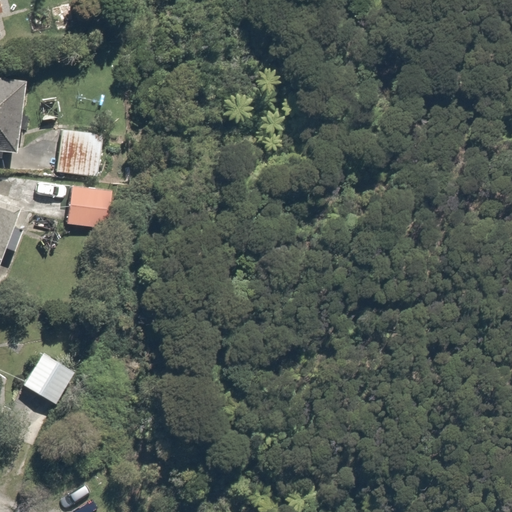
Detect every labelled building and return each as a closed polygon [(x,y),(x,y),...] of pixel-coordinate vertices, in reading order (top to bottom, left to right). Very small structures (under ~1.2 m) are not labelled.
[(0,155),(21,157),(26,86),(0,83),(0,155)] [(103,136),(61,128),(53,172),(95,180),(103,136)] [(117,192),(68,186),(64,227),(112,232),(117,192)] [(0,280),(24,215),(0,206),(0,280)] [(80,378),(45,355),(22,389),(57,412),(80,378)]
